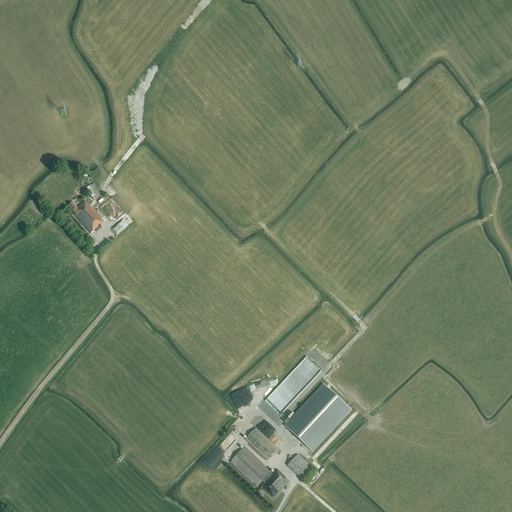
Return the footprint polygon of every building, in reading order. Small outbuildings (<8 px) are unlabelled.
[(100,194),(98,190),(94,184),(86,188),(92,199),(96,196),(100,194)] [(103,222),(84,201),(76,208),(72,202),(68,206),(75,214),(74,215),(90,233),(94,230),(96,232),(100,228),(98,226),(103,222)] [(351,410),(324,385),(285,426),(312,452),(351,410)] [(267,460),(278,449),(256,428),(245,440),(267,460)] [(289,482),(287,480),(285,479),(286,478),(277,470),(272,475),(269,472),(270,472),(244,448),(230,462),(256,487),(262,481),(265,484),(261,487),(273,498),(278,492),(279,493),(289,482)] [(302,479),(312,468),(298,455),(288,466),(302,479)]
